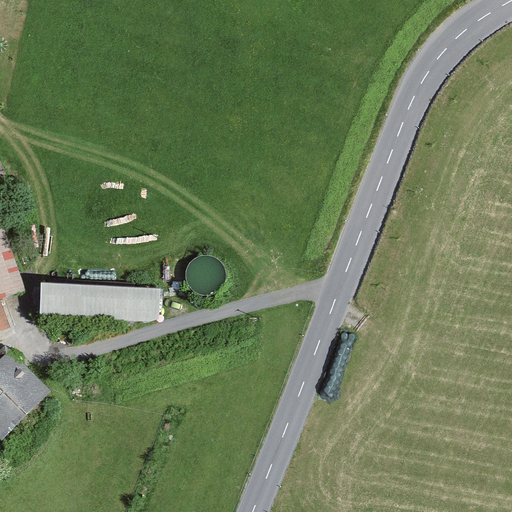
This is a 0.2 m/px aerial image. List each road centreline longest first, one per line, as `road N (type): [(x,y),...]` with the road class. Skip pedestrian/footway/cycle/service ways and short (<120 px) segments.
road 1 (tertiary): [(511,0),(465,30),(419,86),(336,298)]
road 2 (unclassified): [(336,298),(277,304),(35,371)]
road 3 (tertiary): [(336,298),(253,511)]
